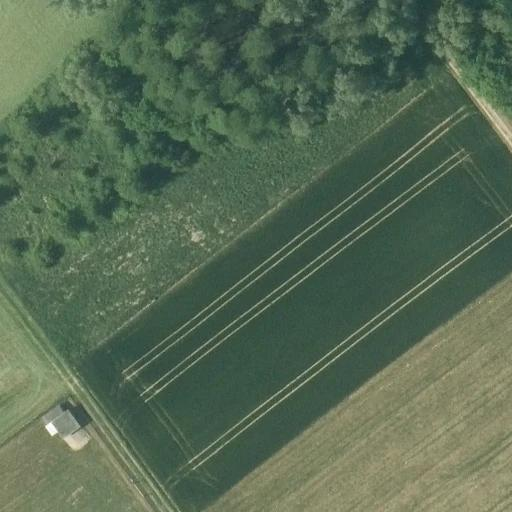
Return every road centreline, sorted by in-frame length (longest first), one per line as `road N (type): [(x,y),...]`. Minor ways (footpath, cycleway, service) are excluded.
road 1 (track): [(164,511),(0,284)]
road 2 (track): [(511,140),(410,10)]
